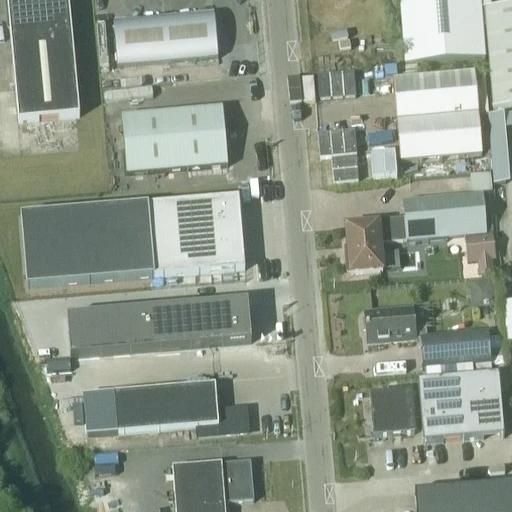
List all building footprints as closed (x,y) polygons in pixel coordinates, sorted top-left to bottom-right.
[(79,119),(67,0),(55,0),(7,5),(18,125),(79,119)] [(483,62),(478,0),(398,0),(403,68),(483,62)] [(511,110),(511,9),(484,12),(492,112),(511,110)] [(117,70),(217,61),(213,17),(113,25),(117,70)] [(474,76),(393,83),(396,123),(477,116),(474,76)] [(227,170),(222,111),(121,120),(126,178),(227,170)] [(477,116),(396,124),(399,166),(482,159),(477,116)] [(349,172),(339,173),(339,181),(360,180),(359,165),(348,166),(349,172)] [(348,260),(345,260),(346,274),(349,274),(349,277),(382,274),(380,246),(486,237),(482,197),(402,204),(404,224),(345,229),(348,260)] [(238,201),(229,202),(19,219),(25,291),(244,273),(238,201)] [(495,263),(492,237),(464,239),(466,266),(477,265),(478,278),(493,276),(492,263),(495,263)] [(496,310),(493,283),(468,285),(471,312),(496,310)] [(247,306),(207,309),(209,329),(249,326),(247,306)] [(207,309),(187,311),(190,351),(210,350),(209,329),(207,309)] [(187,311),(147,314),(150,355),(190,351),(187,311)] [(374,346),(414,343),(420,342),(426,341),(425,331),(413,332),(412,312),(372,316),(374,346)] [(147,314),(106,317),(110,358),(150,355),(147,314)] [(106,317),(86,319),(90,360),(110,358),(106,317)] [(86,319),(66,321),(70,361),(90,360),(86,319)] [(249,326),(209,329),(210,350),(251,346),(249,326)] [(426,341),(420,342),(423,373),(470,369),(471,378),(491,376),(490,367),(488,336),(426,341)] [(491,376),(471,378),(471,381),(417,386),(422,447),(503,440),(498,378),(491,379),(491,376)] [(217,415),(214,388),(114,396),(117,437),(197,431),(198,440),(246,436),(244,413),(217,415)] [(415,439),(414,399),(374,400),(375,440),(415,439)] [(230,466),(172,471),(175,511),(224,511),(224,507),(253,505),(250,465),(230,466)] [(415,511),(511,511),(511,486),(414,495),(415,511)]
